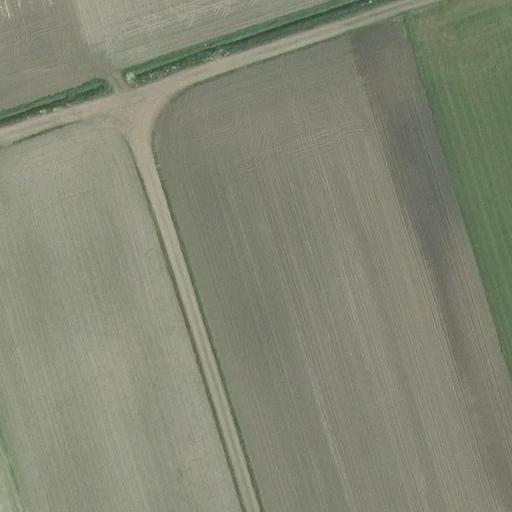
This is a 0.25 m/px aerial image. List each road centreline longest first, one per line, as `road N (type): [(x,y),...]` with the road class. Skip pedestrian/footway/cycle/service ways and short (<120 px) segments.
road 1 (track): [(252,511),(128,96),(416,0)]
road 2 (track): [(128,96),(0,136)]
